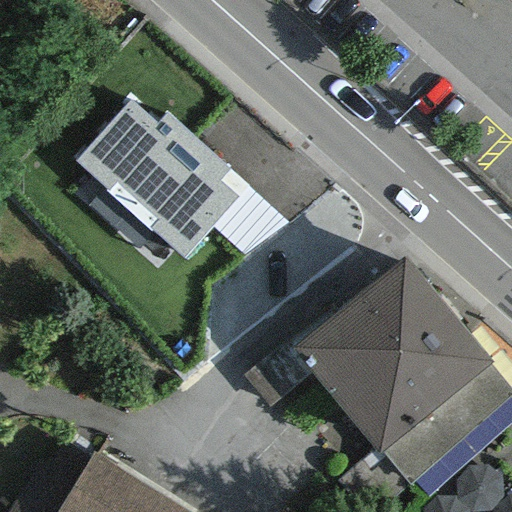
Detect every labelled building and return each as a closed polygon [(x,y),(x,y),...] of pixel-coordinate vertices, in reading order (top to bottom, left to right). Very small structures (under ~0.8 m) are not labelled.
[(211,226),(236,198),(217,181),(227,169),(166,115),(155,126),(129,103),(75,162),(106,190),(104,192),(149,232),(150,230),(182,258),(211,226)] [(211,226),(243,256),(287,223),(227,169),(217,181),(236,198),(211,226)] [(492,363),(403,257),(292,348),(377,454),(380,451),(489,366),(492,363)] [(511,394),(489,366),(380,451),(409,485),(511,394)] [(429,493),(443,511),(511,511),(511,477),(489,447),(429,493)] [(187,511),(93,452),(55,511),(187,511)] [(49,511),(17,495),(7,511),(49,511)]
